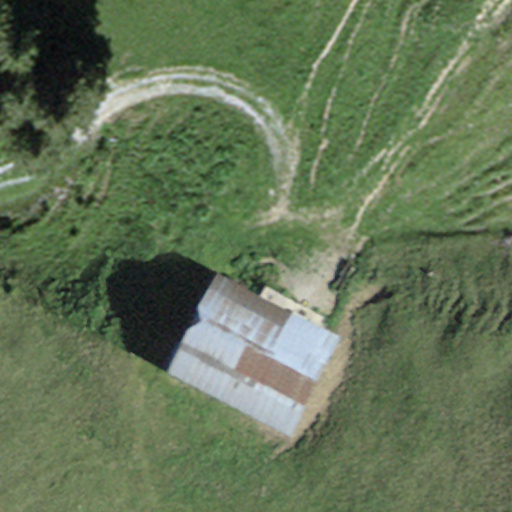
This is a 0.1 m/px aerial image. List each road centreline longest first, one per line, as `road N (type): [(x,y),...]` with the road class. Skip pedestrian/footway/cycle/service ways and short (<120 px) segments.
road 1 (track): [(278,152),(150,222),(90,353),(140,511)]
road 2 (track): [(500,0),(478,18),(380,192),(335,217),(295,225),(278,200),(278,152)]
road 3 (track): [(278,152),(255,110),(200,82),(100,117),(0,180)]
